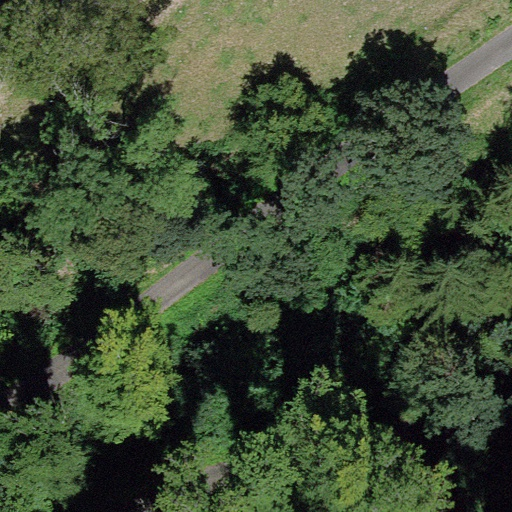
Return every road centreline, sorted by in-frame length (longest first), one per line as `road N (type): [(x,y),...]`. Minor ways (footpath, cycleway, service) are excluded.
road 1 (residential): [(0,407),(511,50)]
road 2 (residential): [(511,411),(240,467),(133,511)]
